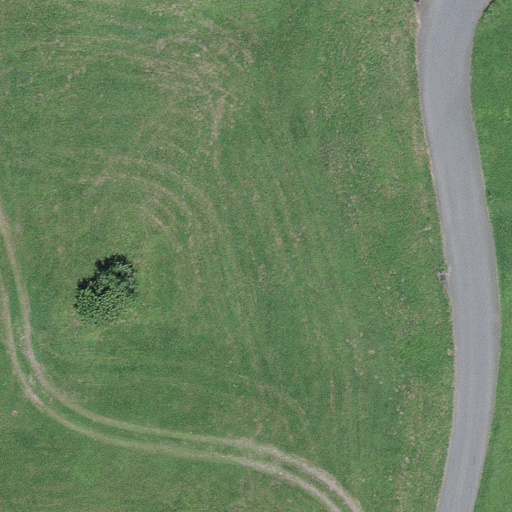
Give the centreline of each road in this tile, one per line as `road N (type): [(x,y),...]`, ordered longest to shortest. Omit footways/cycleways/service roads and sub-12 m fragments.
road 1 (unclassified): [(454,511),(476,334),(445,96),(444,44),(455,0)]
road 2 (track): [(0,263),(37,386),(79,421),(267,457),(302,472),(346,511)]
